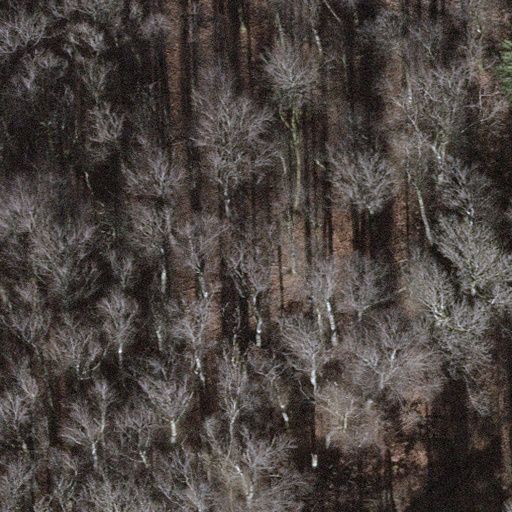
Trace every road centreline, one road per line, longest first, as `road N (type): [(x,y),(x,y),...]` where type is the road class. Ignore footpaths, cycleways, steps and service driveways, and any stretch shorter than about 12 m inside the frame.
road 1 (track): [(383,0),(511,43)]
road 2 (track): [(511,437),(415,511)]
